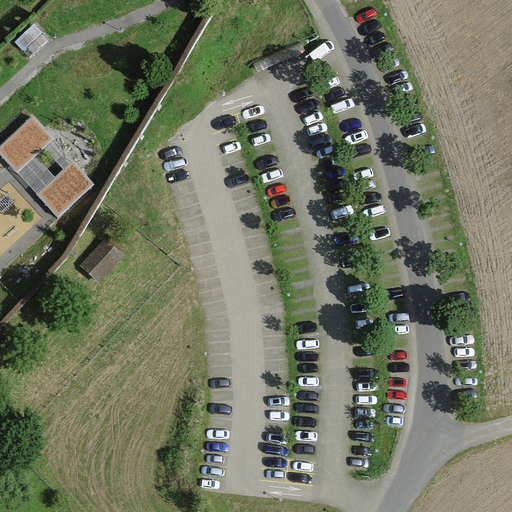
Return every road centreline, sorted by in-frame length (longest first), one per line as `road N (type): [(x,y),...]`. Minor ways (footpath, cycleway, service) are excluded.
road 1 (unclassified): [(322,0),(392,138),(433,356),(432,440),(392,511)]
road 2 (motorway): [(511,226),(149,511)]
road 3 (motorway): [(228,511),(511,289)]
